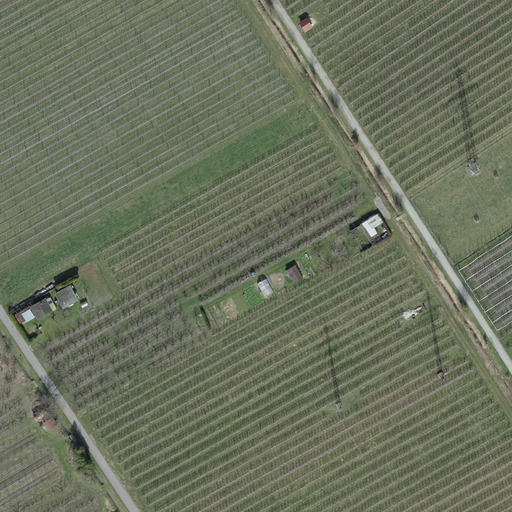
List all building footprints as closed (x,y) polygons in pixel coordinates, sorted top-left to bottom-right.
[(311,27),(306,19),(300,23),(305,31),(311,27)] [(389,234),(378,216),(364,225),(375,243),(389,234)] [(301,278),(295,267),(288,271),(294,282),(301,278)] [(70,286),(56,294),(63,307),(78,300),(70,286)] [(55,309),(49,298),(33,307),(39,317),(55,309)] [(34,315),(29,308),(16,315),(21,323),(34,315)] [(58,426),(53,418),(45,422),(50,431),(58,426)]
